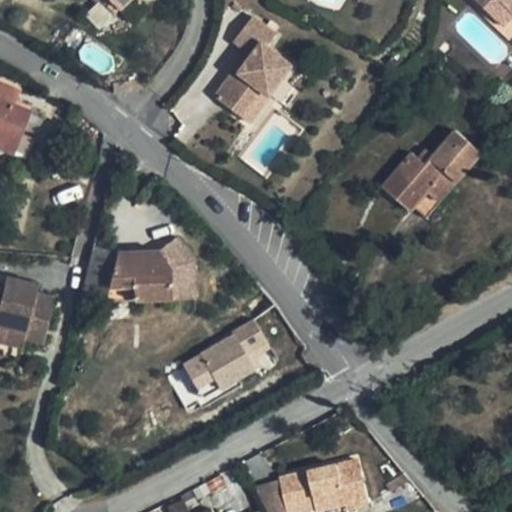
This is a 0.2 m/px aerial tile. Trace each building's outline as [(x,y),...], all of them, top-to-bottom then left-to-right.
[(511,0),(472,0),(499,27),(511,14),(511,0)] [(255,19),(236,43),(250,53),(254,56),(242,72),(238,69),(217,97),(244,118),(263,92),(272,99),(296,67),(272,50),(281,38),(255,19)] [(254,56),(250,53),(238,69),(242,72),(254,56)] [(19,85),(0,77),(0,147),(15,154),(32,110),(12,102),(19,85)] [(272,99),(263,92),(244,118),(253,124),(272,99)] [(484,153),(457,131),(428,165),(413,153),(384,187),(412,212),(416,208),(427,218),(441,202),(442,201),(484,153)] [(179,235),(162,250),(173,267),(174,288),(197,287),(196,257),(179,235)] [(83,294),(107,299),(110,287),(113,277),(120,252),(95,245),(92,256),(83,294)] [(173,267),(162,250),(120,252),(113,277),(110,287),(135,287),(135,299),(174,297),(174,288),(173,267)] [(40,284),(8,276),(4,290),(0,288),(0,324),(29,331),(27,340),(46,344),(56,296),(38,292),(40,284)] [(135,287),(110,287),(107,299),(135,299),(135,287)] [(197,287),(174,288),(174,297),(197,297),(197,287)] [(248,367),(234,346),(189,380),(204,398),(248,367)] [(370,502),(360,460),(281,478),(285,494),(297,491),(298,494),(314,490),(319,508),(348,502),(349,507),(370,502)] [(411,480),(405,473),(388,485),(394,492),(411,480)] [(480,485),(471,493),(483,507),(493,499),(480,485)] [(303,511),(319,508),(314,490),(298,494),(297,491),(285,494),(289,511),(303,511)] [(191,511),(186,502),(170,509),(171,511),(191,511)]
